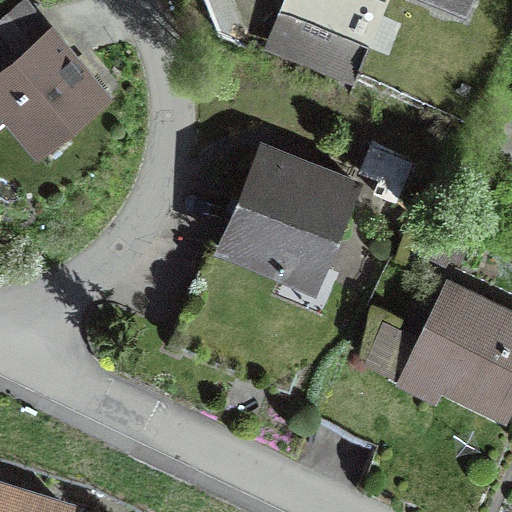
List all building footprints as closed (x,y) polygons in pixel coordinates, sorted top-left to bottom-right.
[(360,45),(376,6),(360,0),(300,0),(293,17),(360,45)] [(360,0),(376,6),(378,0),(437,0),(463,11),(467,0),(360,0)] [(0,23),(0,99),(39,147),(101,96),(24,3),(0,23)] [(263,145),(180,344),(289,389),(331,289),(303,281),(311,261),(321,265),(355,183),(263,145)] [(369,146),(359,171),(379,179),(373,192),(396,201),(411,163),(369,146)] [(430,227),(422,244),(445,256),(447,252),(459,258),(465,244),(430,227)] [(511,313),(447,282),(407,363),(504,411),(511,394),(511,313)] [(0,511),(12,511),(18,493),(0,487),(0,511)] [(65,511),(66,508),(18,493),(12,511),(65,511)]
